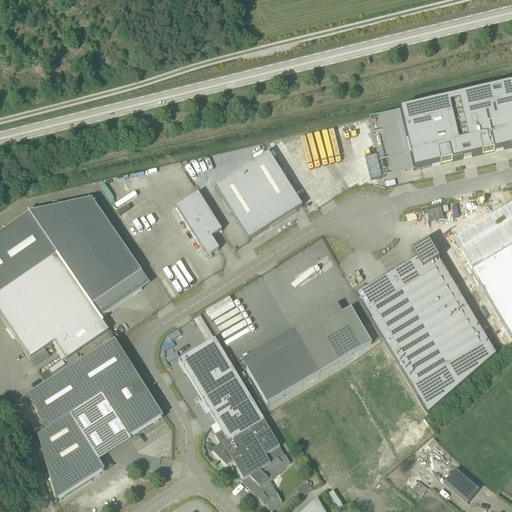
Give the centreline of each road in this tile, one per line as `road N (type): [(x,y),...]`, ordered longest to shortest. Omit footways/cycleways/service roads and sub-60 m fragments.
road 1 (unclassified): [(188,482),(184,426),(144,364),(153,330),(318,227),(511,175)]
road 2 (track): [(511,61),(60,170),(0,204)]
road 3 (primary): [(0,137),(511,12)]
road 4 (unclassified): [(467,0),(0,121)]
road 5 (unclassified): [(45,511),(0,376)]
